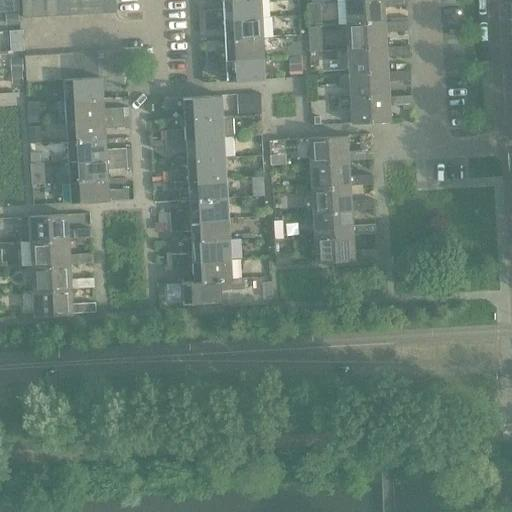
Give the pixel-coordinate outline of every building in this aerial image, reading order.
[(0,12),(16,12),(14,0),(0,0),(1,2),(0,2),(0,12)] [(36,18),(34,0),(22,0),(24,18),(36,18)] [(46,0),(34,0),(36,18),(47,17),(46,0)] [(57,0),(46,0),(47,17),(59,16),(57,0)] [(69,0),(57,0),(59,16),(71,16),(69,0)] [(81,0),(69,0),(71,16),(82,15),(81,0)] [(92,0),(81,0),(82,15),(94,14),(92,0)] [(104,0),(92,0),(94,14),(106,14),(104,0)] [(116,0),(104,0),(106,14),(117,13),(116,0)] [(204,11),(205,21),(262,18),(261,0),(223,0),(224,10),(204,11)] [(348,0),(346,0),(346,1),(347,25),(386,22),(385,7),(408,6),(407,0),(348,0)] [(20,14),(10,14),(10,26),(20,26),(20,14)] [(262,18),(205,21),(205,31),(225,30),(226,40),(264,38),(262,18)] [(386,22),(347,25),(349,49),(387,47),(386,30),(396,29),(396,32),(409,31),(409,22),(386,23),(386,22)] [(206,52),(207,62),(265,59),(264,38),(226,40),(226,51),(206,52)] [(387,47),(349,49),(350,74),(389,72),(388,54),(397,54),(397,56),(411,56),(410,46),(388,48),(387,47)] [(122,50),(109,51),(111,77),(123,76),(122,50)] [(97,51),(85,52),(87,79),(99,78),(97,51)] [(109,51),(97,51),(99,78),(111,77),(109,51)] [(85,52),(74,53),(75,79),(87,79),(85,52)] [(74,53),(62,54),(63,80),(65,80),(75,79),(74,53)] [(62,54),(50,55),(51,81),(63,80),(62,54)] [(25,56),(27,82),(39,82),(37,55),(25,56)] [(50,55),(37,55),(39,82),(51,81),(50,55)] [(22,59),(14,60),(15,72),(23,72),(22,59)] [(265,59),(207,62),(207,72),(227,70),(228,82),(266,80),(265,59)] [(301,59),(291,59),(292,74),(302,74),(301,59)] [(389,72),(350,74),(351,99),(390,96),(389,79),(398,78),(399,81),(412,80),(411,71),(389,72)] [(15,72),(13,73),(14,83),(23,83),(23,72),(15,72)] [(75,79),(65,80),(66,101),(104,98),(103,88),(124,87),(123,76),(111,77),(99,78),(87,79),(75,79)] [(185,109),(185,119),(223,117),(222,96),(164,99),(165,110),(185,109)] [(390,96),(351,99),(353,124),(392,122),(391,104),(400,103),(400,106),(413,105),(413,96),(390,97),(390,96)] [(104,98),(66,101),(67,121),(125,117),(124,107),(104,109),(104,98)] [(43,113),(30,113),(30,124),(43,123),(43,113)] [(166,131),(167,141),(186,140),(224,137),(234,137),(233,116),(223,117),(185,119),(186,130),(166,131)] [(125,117),(67,121),(68,141),(106,139),(106,128),(125,127),(125,117)] [(43,131),(30,131),(30,144),(44,143),(43,131)] [(348,136),(310,139),(311,164),(350,162),(350,161),(372,160),(372,150),(359,151),(359,153),(349,154),(348,136)] [(186,140),(167,141),(167,150),(187,149),(188,160),(226,158),(224,137),(186,140)] [(106,139),(68,141),(69,162),(107,159),(127,158),(127,148),(107,149),(106,139)] [(283,155),(271,155),(271,165),(283,165),(283,155)] [(107,159),(69,162),(71,182),(109,180),(108,169),(128,168),(127,158),(107,159)] [(169,171),(169,181),(189,180),(227,178),(226,158),(188,160),(188,170),(169,171)] [(350,162),(311,164),(312,189),(351,186),(374,184),(373,175),(360,176),(360,179),(351,179),(350,162)] [(265,177),(256,178),(257,188),(266,188),(265,177)] [(189,180),(169,181),(170,191),(189,190),(190,201),(228,199),(227,178),(189,180)] [(109,180),(71,182),(72,203),(130,200),(129,189),(109,190),(109,180)] [(351,186),(312,189),(314,213),(353,211),(353,210),(375,209),(375,200),(361,201),(362,203),(352,204),(351,186)] [(171,213),(172,222),(229,219),(228,199),(190,201),(191,211),(171,213)] [(353,211),(314,213),(315,238),(354,235),(377,234),(376,225),(363,225),(363,228),(354,228),(353,211)] [(69,215),(31,217),(33,242),(70,240),(92,238),(92,229),(79,230),(79,232),(70,233),(69,215)] [(229,219),(172,222),(172,232),(192,231),(192,242),(230,239),(229,219)] [(354,235),(315,238),(317,263),(356,261),(356,260),(378,258),(378,249),(364,250),(365,253),(355,253),(354,235)] [(173,253),(174,263),(232,260),(230,239),(192,242),(193,252),(173,253)] [(70,240),(33,242),(34,267),(71,265),(71,264),(94,263),(93,254),(80,254),(80,257),(71,257),(70,240)] [(291,254),(276,255),(277,265),(291,264),(291,254)] [(232,260),(174,263),(174,273),(194,272),(195,282),(233,280),(233,279),(232,260)] [(71,265),(34,267),(36,291),(73,289),(95,287),(95,278),(81,279),(82,282),(72,282),(71,265)] [(195,282),(183,283),(184,304),(222,302),(221,291),(245,289),(245,279),(233,279),(233,280),(195,282)] [(73,289),(36,291),(37,317),(74,315),(74,313),(97,312),(96,303),(83,304),(83,306),(74,307),(73,289)]
